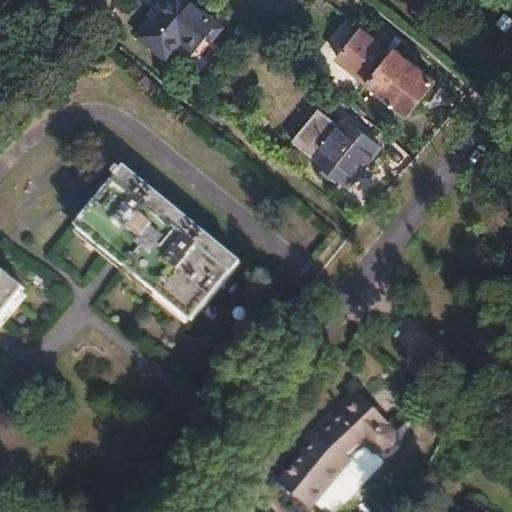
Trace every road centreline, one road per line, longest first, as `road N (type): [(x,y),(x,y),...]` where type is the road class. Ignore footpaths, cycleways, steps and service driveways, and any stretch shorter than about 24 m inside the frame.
road 1 (residential): [(168,511),(357,284)]
road 2 (residential): [(357,284),(511,98)]
road 3 (residential): [(357,284),(511,419)]
road 4 (unclassified): [(79,0),(69,25),(0,96)]
